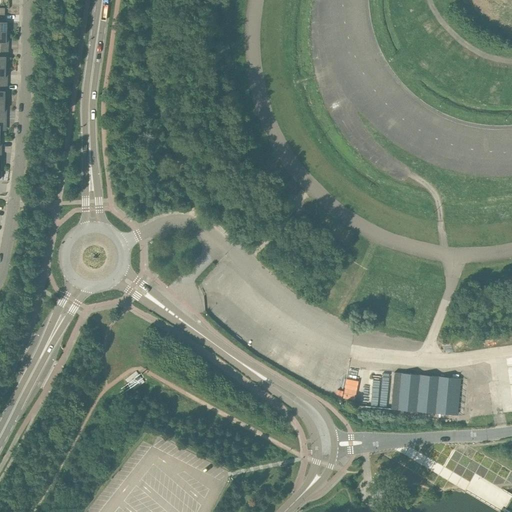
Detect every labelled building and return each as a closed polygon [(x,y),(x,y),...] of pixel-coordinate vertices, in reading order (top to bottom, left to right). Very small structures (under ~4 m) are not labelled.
[(7,43),(7,33),(0,32),(0,49),(8,50),(9,43),(7,43)] [(442,42),(433,50),(440,59),(450,52),(442,42)] [(8,50),(0,49),(0,66),(6,67),(6,57),(8,57),(8,50)] [(446,87),(457,92),(470,65),(459,59),(446,87)] [(483,104),(496,77),(485,72),(472,99),(483,104)] [(328,231),(344,244),(354,230),(338,218),(328,231)] [(374,269),(415,280),(421,256),(398,250),(395,262),(377,257),(374,269)] [(326,299),(337,306),(348,288),(337,282),(326,299)] [(455,415),(455,414),(459,378),(400,373),(397,410),(455,415)] [(475,417),(495,415),(493,402),(473,404),(475,417)]
